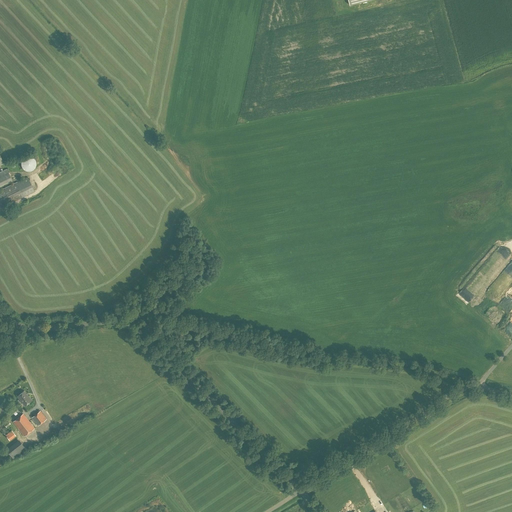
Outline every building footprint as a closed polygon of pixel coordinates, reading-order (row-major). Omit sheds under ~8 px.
[(32,177),(25,162),(0,173),(0,178),(5,190),(32,177)] [(28,397),(24,391),(17,396),(25,406),(32,400),(29,397),(28,397)] [(38,426),(47,419),(40,410),(31,418),(38,426)] [(24,436),(35,428),(23,413),(13,422),(24,436)] [(16,436),(12,430),(5,435),(10,440),(16,436)] [(13,459),(26,449),(19,439),(6,449),(13,459)] [(383,464),(394,457),(391,452),(380,459),(383,464)] [(386,471),(397,465),(395,460),(386,465),(384,467),(386,471)] [(380,483),(385,480),(384,479),(386,478),(384,475),(382,476),(378,470),(371,474),(375,480),(373,482),(377,488),(381,485),(380,483)] [(359,503),(370,498),(365,488),(360,490),(362,494),(355,497),(354,494),(341,500),(346,510),(359,504),(359,503)] [(400,511),(409,511),(404,500),(398,503),(399,505),(397,505),(400,511)]
